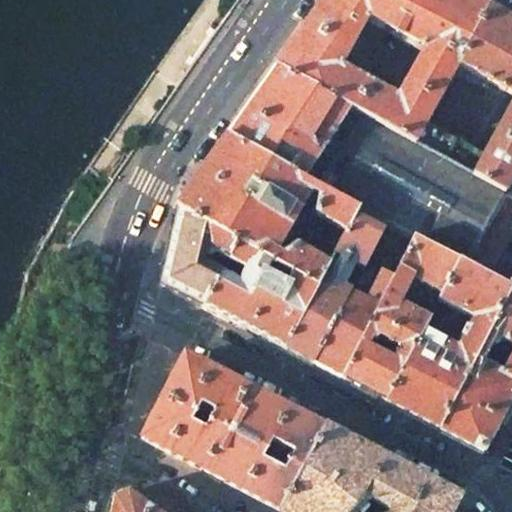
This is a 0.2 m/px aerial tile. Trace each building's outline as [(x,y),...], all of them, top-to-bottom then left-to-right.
[(425,124),(457,66),(488,10),(469,0),(324,0),(276,70),(414,145),(425,124)] [(511,105),(484,156),(425,124),(414,145),(504,193),(511,177),(511,23),(488,10),(457,66),(511,96),(511,105)] [(227,139),(316,187),(324,191),(358,209),(387,225),(417,240),(460,264),(464,266),(504,193),(414,145),(276,70),(227,139)] [(273,261),(316,187),(227,139),(178,210),(238,242),(270,260),(273,261)] [(315,214),(347,231),(358,209),(324,191),(321,196),(315,214)] [(488,278),(511,232),(511,197),(504,193),(464,266),(488,278)] [(330,264),(318,286),(284,351),(301,360),(313,366),(387,225),(358,209),(347,231),(330,264)] [(227,264),(238,242),(178,210),(160,287),(184,299),(203,309),(221,275),(227,264)] [(342,381),(417,240),(387,225),(313,366),(330,375),(342,381)] [(417,240),(342,381),(366,394),(386,404),(423,334),(439,304),(460,264),(417,240)] [(238,284),(221,275),(203,309),(249,334),(284,351),(318,286),(291,271),(283,287),(262,276),(270,260),(238,242),(227,264),(244,273),(238,284)] [(284,259),(281,265),(291,271),(318,286),(330,264),(297,247),(284,259)] [(456,351),(423,334),(386,404),(417,420),(439,431),(511,291),(509,290),(488,278),(464,266),(460,264),(439,304),(472,321),(456,351)] [(482,454),(501,418),(511,397),(511,291),(439,431),(482,454)] [(250,391),(185,357),(164,395),(140,441),(279,511),(325,430),(250,391)] [(451,511),(458,499),(400,468),(325,430),(279,511),(451,511)] [(112,498),(108,511),(158,511),(128,491),(112,498)]
